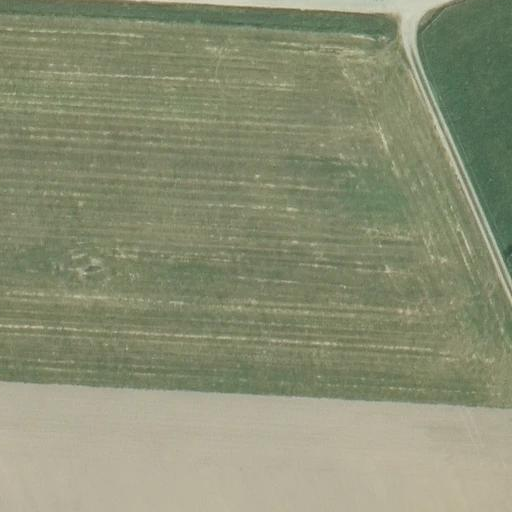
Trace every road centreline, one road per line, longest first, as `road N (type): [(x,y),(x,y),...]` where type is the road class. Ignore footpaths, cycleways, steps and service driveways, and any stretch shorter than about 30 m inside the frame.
road 1 (track): [(511,280),(411,46),(409,0)]
road 2 (track): [(424,0),(245,0)]
